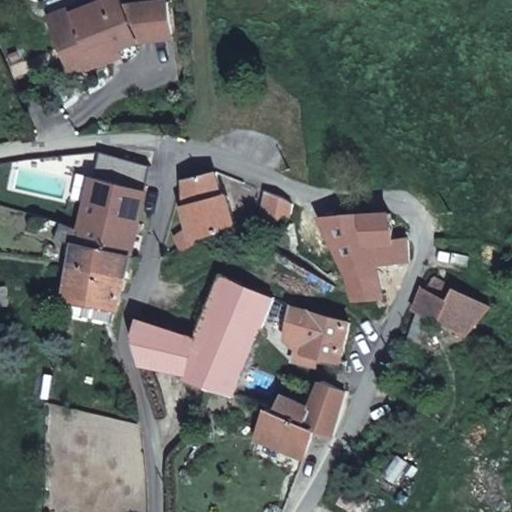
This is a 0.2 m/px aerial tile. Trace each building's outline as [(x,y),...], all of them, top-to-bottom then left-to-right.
[(124,0),(89,0),(52,13),(56,25),(77,17),(76,14),(108,2),(112,13),(127,7),(124,0)] [(91,65),(110,59),(106,47),(120,43),(121,49),(140,43),(176,39),(171,3),(127,7),(112,13),(108,2),(76,14),(77,17),(56,25),(72,71),(91,65)] [(232,228),(216,171),(185,179),(186,209),(190,227),(175,239),(181,250),(196,242),(194,239),(232,228)] [(88,202),(81,229),(78,243),(130,254),(145,190),(95,176),(88,202)] [(265,206),(261,222),(290,219),(294,203),(283,197),(268,191),(265,206)] [(348,273),(355,298),(382,296),(375,261),(372,245),(392,244),(394,261),(409,260),(407,240),(401,241),(395,241),(390,212),(378,212),(321,217),(348,273)] [(56,239),(78,243),(81,229),(63,222),(56,239)] [(78,243),(73,265),(125,277),(130,257),(129,256),(130,254),(78,243)] [(372,245),(375,261),(394,261),(392,244),(372,245)] [(73,265),(65,299),(117,308),(125,277),(73,265)] [(233,397),(262,330),(276,297),(223,271),(198,337),(186,373),(184,380),(233,397)] [(491,304),(435,277),(428,290),(424,288),(413,311),(416,313),(408,337),(423,344),(431,322),(463,338),(491,304)] [(0,306),(9,306),(8,287),(0,287),(0,306)] [(262,330),(283,338),(294,305),(276,297),(262,330)] [(294,305),(283,338),(297,344),(292,355),(313,362),(317,353),(329,357),(341,362),(342,359),(350,321),(294,305)] [(198,337),(139,316),(138,318),(133,335),(142,364),(186,373),(198,337)] [(282,392),(274,412),(314,428),(334,435),(341,412),(348,389),(345,386),(323,379),(315,403),(282,392)] [(254,438),(302,458),(314,428),(274,412),(266,409),(254,438)]
